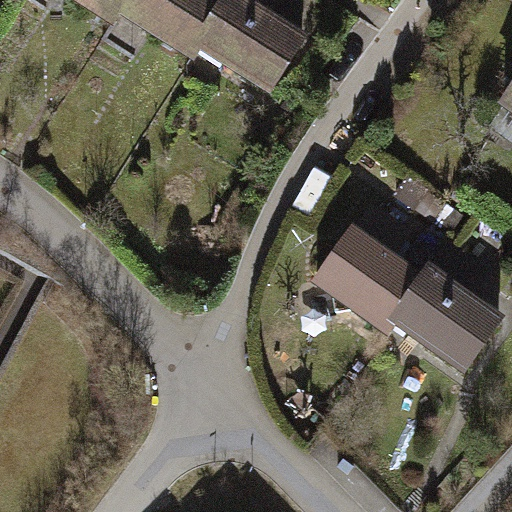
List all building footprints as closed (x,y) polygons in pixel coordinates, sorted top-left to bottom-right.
[(68,0),(124,32),(128,25),(142,0),(68,0)] [(142,0),(128,25),(203,69),(209,58),(238,8),(224,0),(142,0)] [(300,3),(294,0),(243,0),(238,8),(209,58),(285,103),(321,42),(289,23),(300,3)] [(417,240),(379,215),(324,299),(393,345),(402,331),(433,285),(401,264),(417,240)] [(491,282),(452,256),(433,285),(402,331),(477,380),(511,327),(511,322),(479,301),(491,282)]
